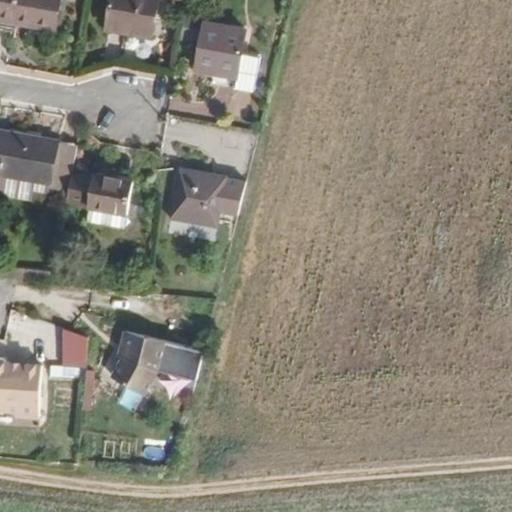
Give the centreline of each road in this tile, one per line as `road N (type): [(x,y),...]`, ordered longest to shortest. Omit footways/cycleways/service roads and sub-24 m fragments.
road 1 (track): [(0,459),(115,477),(511,445)]
road 2 (residential): [(0,303),(11,296),(96,300),(173,318)]
road 3 (residential): [(0,83),(134,106)]
